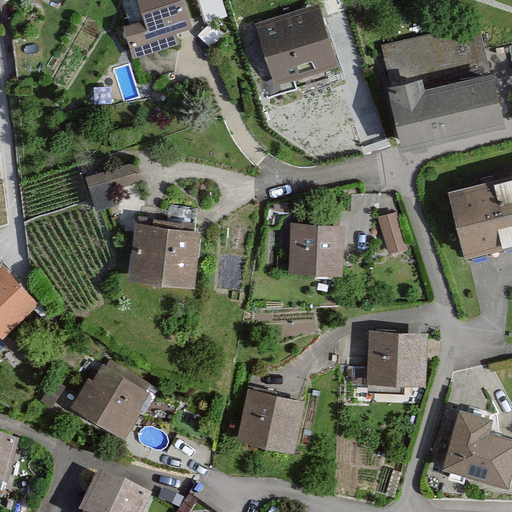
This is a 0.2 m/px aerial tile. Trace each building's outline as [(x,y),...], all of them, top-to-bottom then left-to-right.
[(140,0),(146,15),(124,21),(134,54),(181,40),(177,29),(196,23),(188,0),(140,0)] [(316,0),(310,0),(255,20),(277,81),(337,59),(316,0)] [(429,69),(393,78),(410,142),(511,115),(511,107),(500,63),(432,80),(429,69)] [(139,156),(88,171),(98,205),(120,198),(116,183),(144,175),(139,156)] [(511,176),(449,193),(464,261),(511,248),(511,176)] [(396,209),(377,214),(388,251),(407,246),(396,209)] [(205,219),(142,215),(137,269),(201,274),(205,219)] [(348,218),(293,216),(291,266),(346,267),(348,218)] [(4,263),(0,266),(0,325),(5,330),(38,299),(4,263)] [(424,334),(370,333),(368,382),(423,383),(424,334)] [(152,392),(99,360),(74,402),(127,434),(152,392)] [(304,403),(248,392),(238,443),(294,454),(304,403)] [(493,421),(459,410),(442,472),(510,490),(511,480),(511,439),(490,434),(493,421)] [(18,439),(0,434),(0,479),(7,481),(18,439)] [(142,511),(151,492),(101,469),(83,509),(89,511),(142,511)]
